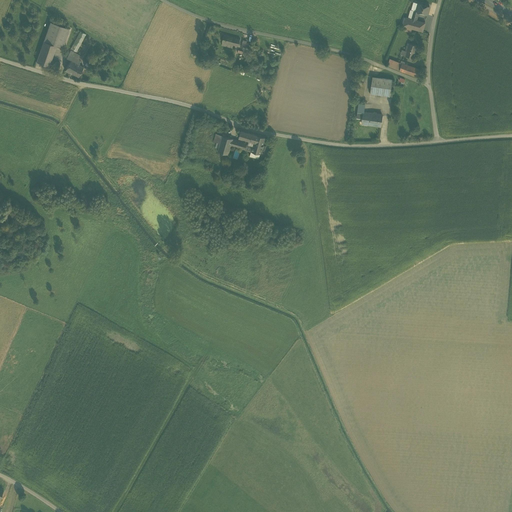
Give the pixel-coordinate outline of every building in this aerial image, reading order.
[(411,19),(416,21),(419,12),(427,15),(429,7),(417,3),(415,11),(413,11),(411,19)] [(43,41),(62,47),(69,28),(58,25),(59,21),(51,18),(50,22),(43,41)] [(403,26),(422,31),(425,23),(416,21),(411,19),(405,18),(403,26)] [(70,49),(76,52),(86,34),(80,31),(70,49)] [(222,42),(233,45),(238,46),(240,39),(224,35),(222,42)] [(60,63),(51,60),(56,45),(43,41),(36,62),(49,66),(58,69),(60,63)] [(403,57),(413,59),(416,45),(407,43),(403,57)] [(70,60),(78,64),(81,59),(80,59),(81,57),(72,51),(68,58),(70,60)] [(65,70),(77,77),(83,67),(78,64),(70,60),(65,70)] [(388,67),(404,73),(407,65),(402,63),(402,66),(390,61),(388,67)] [(404,73),(412,77),(415,69),(407,65),(404,73)] [(424,72),(415,69),(412,77),(421,80),(424,72)] [(370,93),(390,95),(392,80),(372,77),(370,93)] [(363,112),(363,113),(363,118),(362,123),(381,125),(382,114),(364,112),(363,112)] [(260,154),(261,149),(263,145),(265,137),(256,135),(241,130),(239,137),(249,140),(254,141),(253,145),(252,147),(251,151),(252,151),(259,153),(260,154)] [(218,151),(222,135),(216,134),(212,149),(218,151)] [(228,154),(231,145),(233,139),(222,135),(218,151),(228,154)] [(246,143),(233,139),(231,145),(244,149),(246,145),(246,143)]
